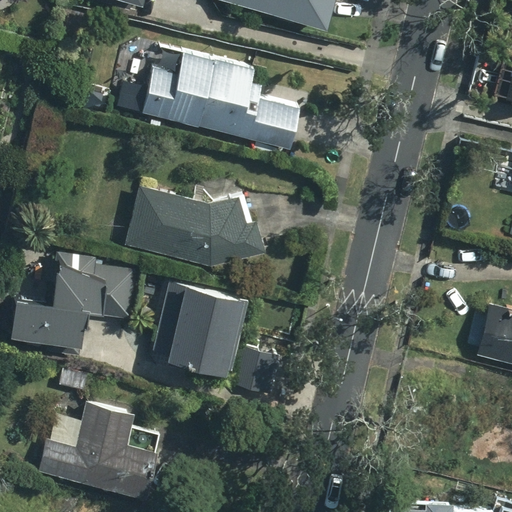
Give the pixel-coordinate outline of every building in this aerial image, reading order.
[(329,0),(259,0),(325,17),(329,0)] [(511,31),(499,93),(511,95),(511,31)] [(297,99),(261,91),(264,77),(250,74),(253,61),(186,46),(181,66),(152,60),(142,105),(288,138),(297,99)] [(124,238),(207,258),(265,238),(256,209),(246,212),(237,184),(202,194),(141,178),(124,238)] [(12,326),(82,333),(84,306),(129,311),(134,262),(94,259),(95,249),(56,245),(52,291),(16,287),(12,326)] [(248,292),(170,274),(154,344),(231,362),(248,292)] [(511,300),(488,296),(478,350),(511,356),(511,300)] [(282,347),(244,338),(235,377),(273,386),(282,347)] [(88,368),(60,361),(56,378),(83,385),(88,368)] [(511,405),(435,388),(420,453),(511,474),(511,405)] [(46,432),(39,464),(145,487),(156,440),(127,434),(134,404),(85,393),(75,438),(46,432)] [(106,511),(110,498),(79,490),(73,511),(106,511)] [(425,499),(400,498),(400,511),(497,511),(498,502),(452,501),(452,491),(425,490),(425,499)]
